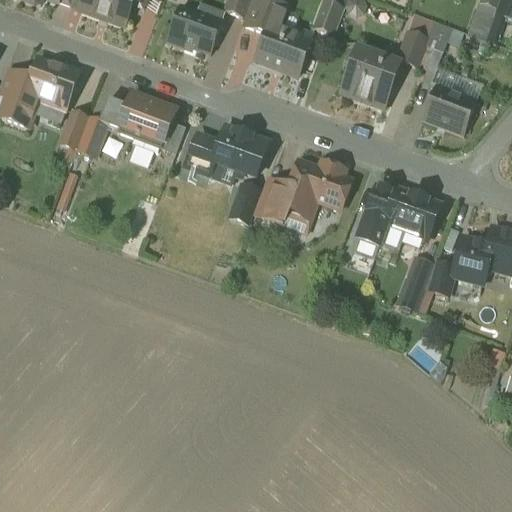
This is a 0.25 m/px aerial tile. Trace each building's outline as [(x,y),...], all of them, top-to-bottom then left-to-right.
[(16,0),(42,9),(44,2),(58,7),(59,5),(60,0),(16,0)] [(60,0),(59,5),(72,9),(75,0),(60,0)] [(75,0),(72,9),(82,12),(81,15),(125,31),(134,5),(139,7),(140,9),(145,11),(149,0),(75,0)] [(231,0),(226,15),(244,22),(251,0),(231,0)] [(483,0),(481,7),(496,12),(500,0),(483,0)] [(511,0),(502,0),(496,18),(511,23),(511,0)] [(286,13),(254,1),(243,30),(267,38),(270,31),(279,34),(286,13)] [(326,5),(315,33),(333,40),(344,12),(326,5)] [(223,27),(181,12),(168,47),(185,53),(186,50),(212,59),(223,27)] [(489,33),(474,27),(470,37),(485,43),(489,33)] [(279,34),(270,31),(267,38),(256,66),(299,81),(312,47),(279,34)] [(429,43),(408,36),(398,64),(418,72),(429,43)] [(444,56),(433,52),(425,74),(436,78),(444,56)] [(400,69),(359,54),(343,98),(383,113),(400,69)] [(29,88),(20,84),(22,80),(20,79),(14,98),(12,98),(10,102),(2,123),(30,133),(38,110),(43,108),(44,103),(66,111),(65,115),(66,116),(80,78),(39,63),(29,88)] [(0,94),(0,98),(10,102),(12,98),(14,98),(20,79),(7,74),(0,94)] [(477,107),(436,91),(423,125),(465,140),(477,107)] [(177,114),(133,97),(128,111),(109,104),(100,126),(100,127),(108,130),(119,134),(118,137),(135,144),(161,153),(162,154),(162,153),(162,152),(161,152),(163,147),(164,148),(172,126),(177,114)] [(73,117),(61,148),(76,154),(88,122),(73,117)] [(90,122),(78,154),(96,161),(108,130),(100,127),(100,126),(90,122)] [(172,126),(164,148),(163,147),(161,152),(162,152),(162,153),(176,158),(177,158),(187,132),(172,126)] [(269,147),(227,132),(215,166),(216,167),(213,176),(231,183),(234,173),(256,181),(269,147)] [(161,153),(135,144),(134,148),(159,158),(161,153)] [(283,213),(260,204),(255,219),(307,238),(319,207),(340,214),(352,185),(342,181),(344,176),(324,168),(322,174),(300,166),(300,168),(305,170),(295,195),(290,194),(283,213)] [(290,194),(267,185),(260,204),(283,213),(290,194)] [(261,196),(242,189),(231,221),(249,228),(261,196)] [(378,192),(364,229),(384,236),(386,231),(397,199),(378,192)] [(422,204),(399,195),(397,199),(386,231),(405,238),(406,236),(427,244),(440,209),(422,202),(422,204)] [(405,238),(386,231),(384,236),(382,243),(401,250),(405,238)] [(511,237),(492,232),(482,270),(511,278),(511,237)] [(364,244),(348,239),(345,247),(361,253),(364,244)] [(436,269),(416,262),(398,309),(418,316),(436,269)] [(511,291),(506,290),(499,316),(511,320),(511,291)]
